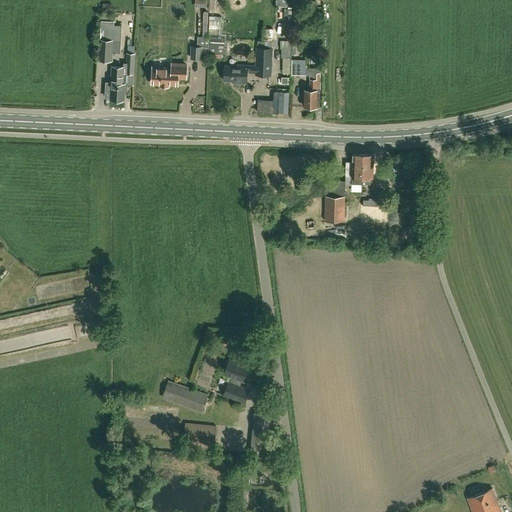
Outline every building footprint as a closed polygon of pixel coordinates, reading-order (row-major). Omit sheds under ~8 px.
[(304,8),(293,8),(293,18),(304,18),(304,8)] [(114,39),(114,26),(114,24),(99,23),(97,60),(113,61),(113,60),(113,52),(114,39)] [(225,38),(209,37),(208,57),(224,58),(225,38)] [(257,47),(258,47),(257,65),(233,64),(233,65),(226,65),(225,79),(232,80),(232,83),(237,83),(237,82),(247,82),(248,71),(257,72),(256,74),(271,74),(273,47),(272,47),(272,40),(258,40),(257,47)] [(291,73),(291,40),(280,40),(280,48),(281,48),(281,57),(283,57),(282,73),(291,73)] [(202,46),(191,45),(190,59),(201,59),(202,46)] [(134,74),(135,53),(126,52),(126,68),(126,73),(134,74)] [(307,74),(307,59),(292,59),(292,74),(307,74)] [(168,86),(168,84),(177,84),(178,77),(186,77),(186,64),(172,64),(172,68),(153,67),(152,83),(161,83),(161,85),(168,86)] [(113,67),(112,82),(106,82),(105,97),(111,98),(124,99),(125,93),(127,93),(128,83),(134,84),(134,74),(126,73),(126,68),(124,68),(123,68),(113,67)] [(317,105),(320,105),(320,71),(309,71),(309,88),(304,88),(304,105),(317,105)] [(363,183),(364,153),(353,152),(352,161),(346,160),(346,174),(352,175),(352,182),(363,183)] [(364,153),(363,183),(373,183),(373,176),(374,153),(364,153)] [(324,220),(345,220),(346,180),(326,179),(326,195),(325,195),(324,220)] [(245,402),(250,388),(240,385),(242,380),(243,380),(249,365),(230,358),(224,373),(231,376),(229,381),(224,395),(245,402)] [(202,411),(208,395),(168,380),(162,396),(202,411)] [(215,449),(217,425),(185,422),(183,446),(215,449)] [(473,511),(502,511),(492,487),(467,497),(473,511)]
